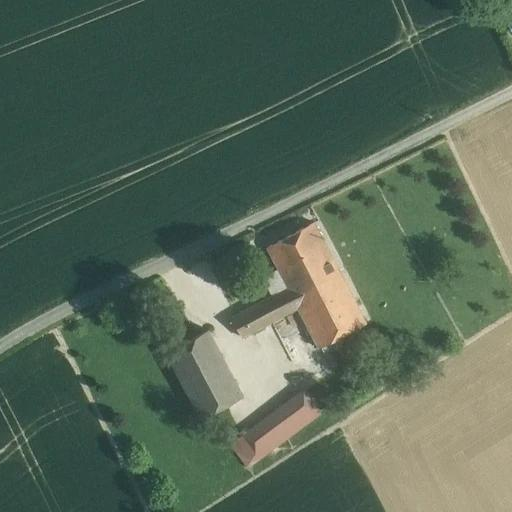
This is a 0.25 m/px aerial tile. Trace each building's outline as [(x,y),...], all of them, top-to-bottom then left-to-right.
[(288,288),(292,297),(339,272),(314,222),(267,247),(288,288)] [(202,297),(212,292),(209,287),(218,282),(207,261),(188,271),(202,297)] [(339,272),(292,297),(298,308),(319,348),(365,323),(339,272)] [(292,297),(288,288),(253,306),(263,326),(298,308),(292,297)] [(253,306),(231,318),(241,337),(252,332),(253,335),(265,329),(263,326),(253,306)] [(208,330),(165,352),(200,419),(243,396),(208,330)] [(303,390),(231,444),(247,467),(320,414),(303,390)]
